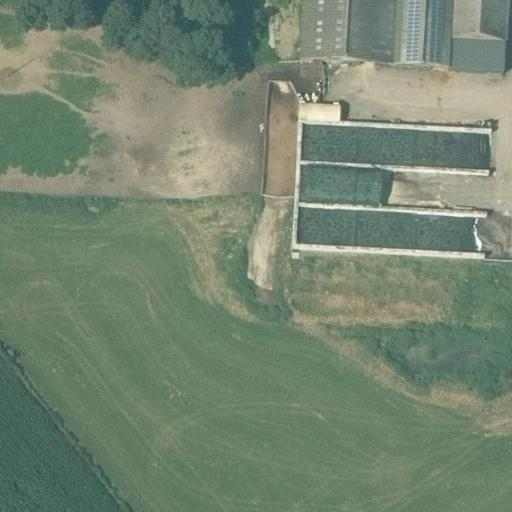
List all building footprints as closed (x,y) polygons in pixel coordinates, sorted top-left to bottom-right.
[(303,0),(300,65),(394,70),(398,0),(303,0)] [(450,0),(398,0),(394,70),(447,73),(449,43),(448,43),(450,0)] [(450,0),(448,43),(449,43),(503,46),(505,0),(450,0)] [(284,24),(285,4),(260,3),(260,23),(284,24)] [(255,36),(257,29),(255,22),(251,16),(245,12),(237,11),(230,12),(224,16),(220,22),(219,30),(220,37),(225,43),(231,47),(238,48),(245,47),(251,43),(255,36)] [(503,46),(449,43),(447,73),(502,76),(503,46)] [(366,171),(491,173),(492,132),(367,129),(366,171)]
